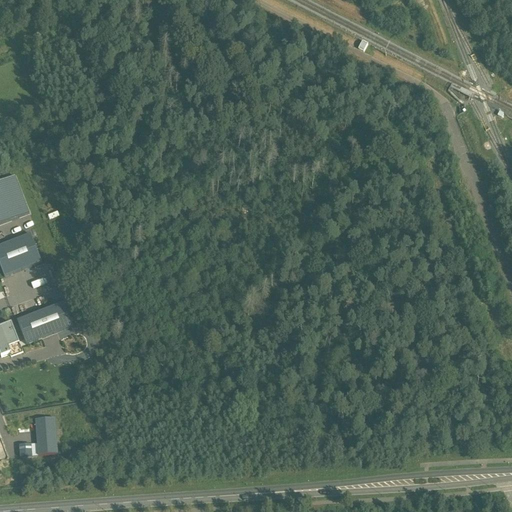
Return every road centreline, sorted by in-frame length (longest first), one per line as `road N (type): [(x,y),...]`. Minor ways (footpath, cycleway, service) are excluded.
road 1 (tertiary): [(0,511),(511,475)]
road 2 (track): [(247,0),(436,97),(448,113)]
